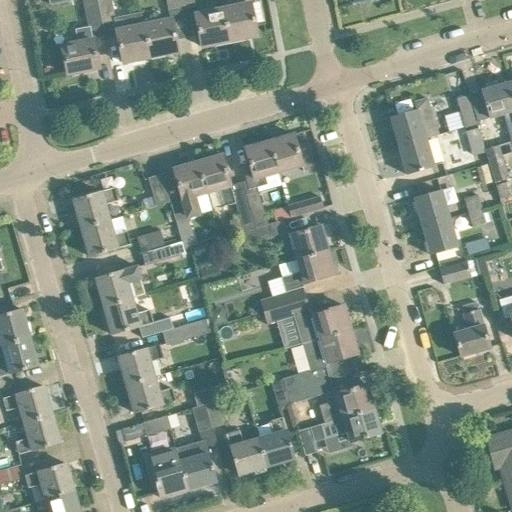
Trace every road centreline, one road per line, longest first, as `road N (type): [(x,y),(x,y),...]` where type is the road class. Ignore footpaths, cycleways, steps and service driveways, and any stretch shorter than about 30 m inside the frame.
road 1 (residential): [(121,511),(15,179)]
road 2 (residential): [(432,413),(335,80)]
road 3 (tertiary): [(39,173),(335,80)]
road 4 (residential): [(263,511),(444,459)]
road 5 (tertiary): [(335,80),(511,31)]
road 6 (residential): [(39,173),(6,0)]
